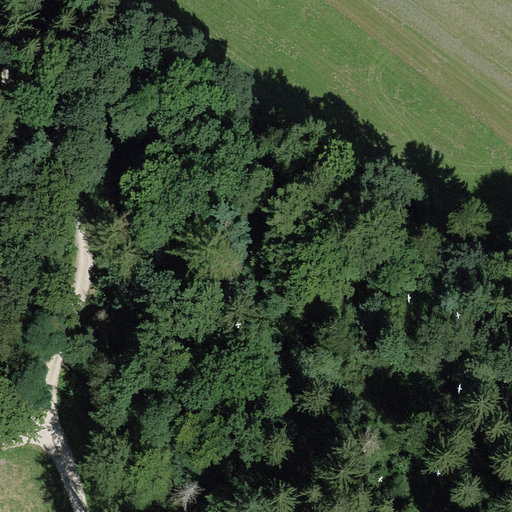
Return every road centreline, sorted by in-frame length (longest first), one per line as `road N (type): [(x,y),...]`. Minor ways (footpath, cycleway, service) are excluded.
road 1 (track): [(47,427),(45,387),(80,287),(86,240),(75,198),(0,72)]
road 2 (track): [(77,511),(47,427),(0,442)]
